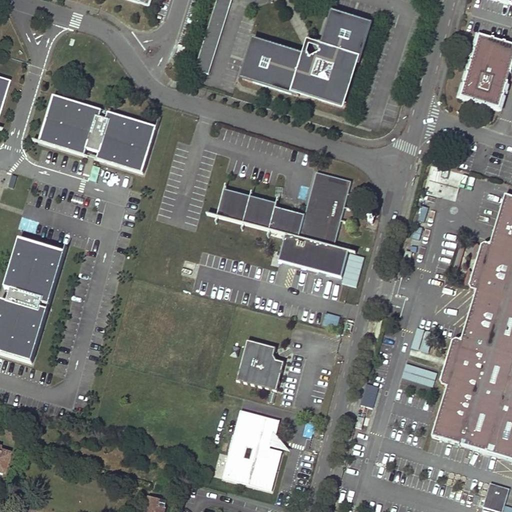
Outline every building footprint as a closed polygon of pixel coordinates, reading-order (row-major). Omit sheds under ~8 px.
[(229,7),(216,3),(195,70),(208,74),(229,7)] [(370,27),(333,15),(320,54),(321,56),(310,61),(310,60),(254,42),(242,79),(298,97),(299,94),(341,107),(354,66),(358,67),(370,27)] [(487,38),(483,37),(479,34),(479,39),(476,48),(475,48),(474,51),(475,51),(472,60),(472,59),(471,62),(469,71),(468,71),(467,74),(468,74),(465,83),(465,82),(464,85),(465,85),(462,94),(461,100),(465,99),(473,102),(476,103),(476,102),(485,105),(484,106),(487,107),(488,106),(496,109),(498,111),(501,106),(503,97),(504,97),(505,94),(507,86),(508,86),(509,82),(508,82),(510,74),(511,74),(511,71),(511,70),(511,71),(511,68),(511,45),(506,44),(506,42),(503,42),(495,40),(495,39),(492,39),(487,38)] [(51,96),(37,143),(83,157),(86,150),(98,154),(95,161),(142,175),(156,128),(107,113),(104,120),(99,118),(101,111),(51,96)] [(277,205),(225,191),(218,217),(286,236),(279,261),(341,278),(349,248),(335,244),(351,182),(317,173),(305,215),(304,221),(284,218),(286,214),(276,212),(277,205)] [(511,198),(506,196),(501,209),(490,246),(487,245),(482,247),(469,286),(472,291),(476,292),(462,342),(457,340),(453,342),(440,383),(443,386),(447,388),(432,438),(511,462),(511,198)] [(0,301),(0,355),(31,365),(47,312),(40,310),(41,305),(48,307),(64,253),(18,240),(2,290),(10,292),(6,303),(0,301)] [(327,313),(323,325),(337,329),(341,318),(327,313)] [(426,352),(430,332),(416,329),(412,349),(426,352)] [(277,349),(248,342),(237,382),(277,393),(285,364),(277,362),(275,357),(277,349)] [(402,379),(433,388),(437,374),(406,364),(402,379)] [(360,406),(374,409),(379,388),(365,385),(360,406)] [(269,450),(273,438),(275,438),(279,422),(241,412),(223,479),(271,492),(282,454),(269,450)] [(358,418),(355,428),(362,430),(365,420),(362,419),(358,418)] [(10,447),(0,444),(0,473),(3,474),(10,447)] [(493,511),(511,511),(511,508),(505,507),(508,489),(488,485),(484,511),(493,511)] [(163,511),(165,503),(143,496),(142,501),(146,503),(143,511),(163,511)]
